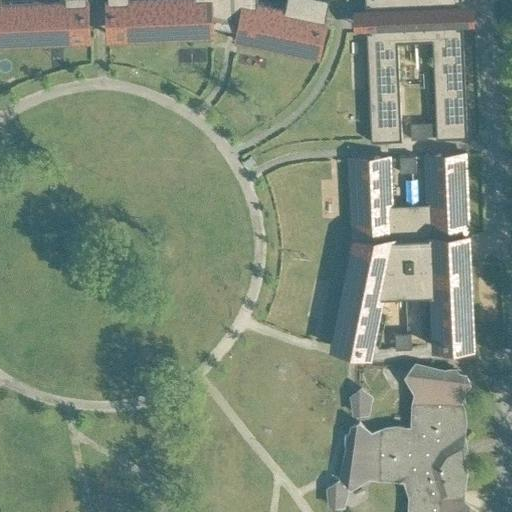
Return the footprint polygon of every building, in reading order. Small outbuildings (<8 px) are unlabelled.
[(0,0),(0,39),(69,36),(68,24),(88,23),(87,0),(24,0),(0,1),(0,0)] [(106,0),(107,22),(127,21),(128,33),(211,29),(210,12),(239,11),(234,34),(318,51),(328,0),(284,0),(283,6),(257,1),(256,0),(106,0)] [(365,8),(366,25),(370,25),(370,29),(366,29),(371,136),(402,135),(397,37),(434,35),(439,133),(470,132),(464,25),(460,25),(460,20),(464,20),(463,3),(459,4),(459,0),(432,0),(433,0),(395,2),(395,0),(364,0),(365,4),(369,3),(369,8),(365,8)] [(207,59),(209,44),(196,43),(194,57),(207,59)] [(428,134),(427,118),(410,119),(410,134),(428,134)] [(350,157),(354,239),(331,344),(366,352),(378,295),(432,293),(434,345),(472,343),(468,262),(466,262),(465,233),(467,233),(463,151),(425,153),(427,201),(390,203),(388,155),(350,157)] [(251,154),(243,161),(247,166),(255,160),(251,154)] [(399,170),(416,169),(416,154),(398,154),(399,170)] [(394,332),(395,347),(412,346),(411,331),(394,332)] [(381,353),(383,370),(402,370),(410,358),(399,348),(381,353)] [(446,367),(414,360),(407,369),(404,372),(414,391),(411,401),(410,424),(407,423),(397,422),(387,423),(380,426),(372,428),(360,418),(350,423),(349,429),(345,431),(344,441),(346,444),(339,474),(351,485),(369,475),(379,477),(403,478),(409,494),(407,511),(476,511),(476,506),(465,496),(465,492),(467,470),(466,463),(465,431),(466,419),(465,407),(463,401),(460,392),(471,381),(470,377),(467,371),(459,370),(457,366),(448,365),(446,367)] [(359,384),(349,394),(352,412),(368,412),(371,394),(359,384)] [(326,486),(327,504),(344,506),(349,488),(338,477),(326,486)]
